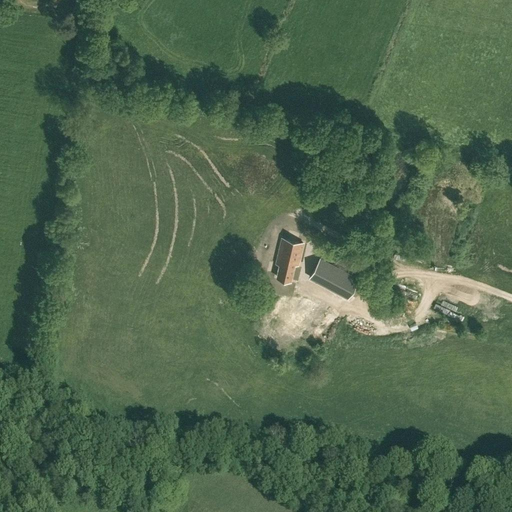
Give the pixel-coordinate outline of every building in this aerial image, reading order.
[(295,260),(298,261),(303,242),(303,241),(282,236),(281,237),(276,262),(279,263),(276,276),(290,280),(294,263),(295,260)] [(357,277),(338,267),(330,283),(349,293),(357,277)] [(447,314),(450,309),(453,311),(455,306),(443,299),(441,304),(446,307),(443,312),(447,314)] [(277,304),(272,311),(268,315),(263,322),(271,328),(272,328),(291,342),(291,345),(293,346),(300,351),(307,343),(296,334),(303,325),(277,304)] [(446,319),(457,322),(460,314),(449,310),(446,319)]
